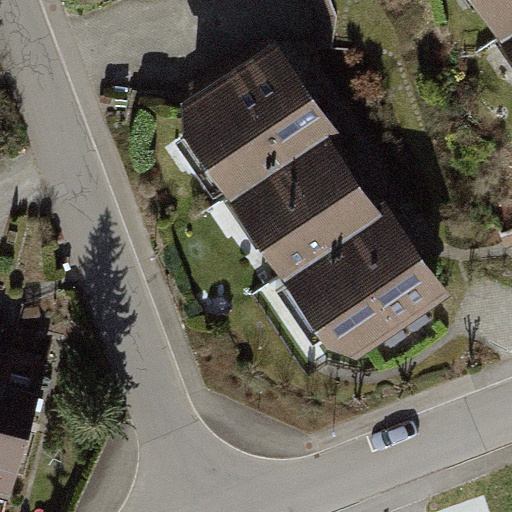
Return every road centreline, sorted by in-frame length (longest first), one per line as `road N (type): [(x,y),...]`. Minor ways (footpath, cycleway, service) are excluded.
road 1 (residential): [(8,0),(199,511)]
road 2 (residential): [(247,511),(511,414)]
road 3 (unknown): [(83,88),(277,0)]
